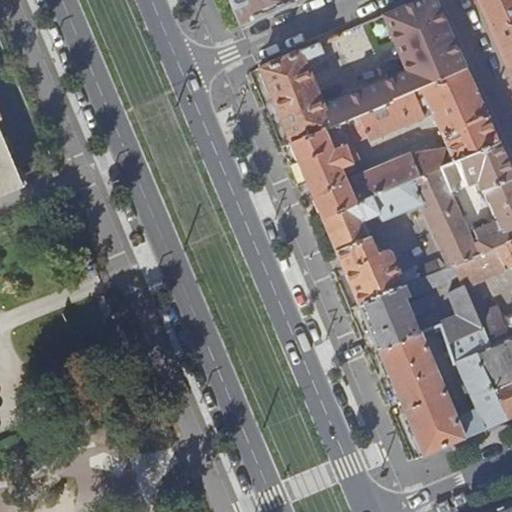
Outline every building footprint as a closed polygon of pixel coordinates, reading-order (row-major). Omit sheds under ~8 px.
[(229,0),(240,26),(294,3),(292,0),(229,0)] [(511,0),(477,0),(511,77),(511,0)] [(386,16),(335,38),(339,47),(360,39),(367,56),(398,42),(386,16)] [(259,70),(291,145),(412,93),(405,79),(385,88),(383,83),(343,100),(325,108),(305,62),(323,54),(319,44),(259,70)] [(305,62),(325,108),(343,100),(323,54),(305,62)] [(291,145),(322,219),(500,144),(466,70),(412,93),(291,145)] [(0,193),(22,184),(0,132),(0,193)] [(511,171),(500,144),(322,219),(359,307),(416,283),(418,282),(413,272),(399,278),(389,255),(384,253),(376,256),(360,224),(374,218),(375,222),(380,224),(418,208),(449,269),(460,265),(480,257),(450,195),(473,185),(475,187),(480,186),(502,233),(479,243),(484,255),(511,243),(511,171)] [(480,257),(460,265),(470,285),(511,268),(511,269),(511,316),(502,321),(489,327),(497,347),(511,340),(511,243),(484,255),(480,257)] [(422,270),(425,274),(427,278),(440,273),(436,264),(422,270)] [(427,278),(420,281),(418,282),(416,283),(421,293),(444,284),(449,294),(470,285),(460,265),(449,269),(440,273),(427,278)] [(359,307),(371,336),(412,319),(432,310),(426,297),(407,306),(404,301),(421,293),(416,283),(359,307)] [(449,294),(459,317),(441,325),(458,365),(459,364),(477,409),(455,419),(419,334),(378,352),(422,457),(447,446),(491,427),(508,420),(497,389),(494,381),(483,353),(497,347),(489,327),(479,305),(470,285),(449,294)] [(492,299),(479,305),(489,327),(502,321),(492,299)] [(412,319),(371,336),(378,352),(419,334),(412,319)] [(511,340),(497,347),(483,353),(494,381),(511,372),(511,340)] [(511,381),(497,389),(508,420),(511,418),(511,381)] [(511,511),(511,503),(491,511),(511,511)]
